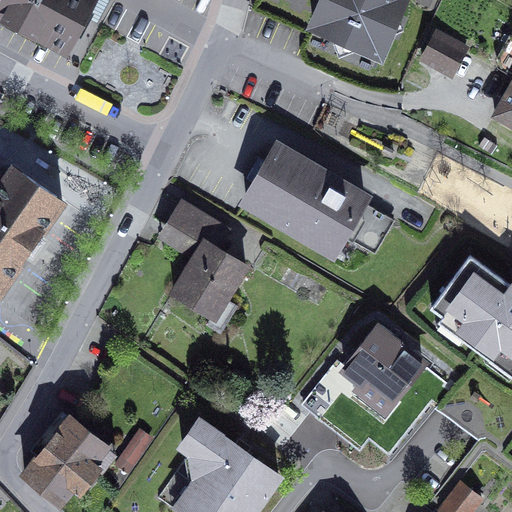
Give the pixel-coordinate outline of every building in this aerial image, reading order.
[(0,0),(0,14),(66,50),(92,0),(0,0)] [(325,0),(314,25),(379,55),(403,0),(325,0)] [(456,43),(437,32),(423,59),(453,76),(463,56),(452,50),(456,43)] [(511,36),(511,37),(499,59),(499,66),(511,73),(511,87),(497,115),(511,123),(511,36)] [(372,192),(274,136),(238,199),(333,253),(343,235),(375,253),(394,220),(365,204),(372,192)] [(0,292),(63,201),(14,168),(0,188),(0,292)] [(214,316),(246,265),(218,247),(229,230),(182,201),(167,226),(192,242),(186,251),(196,257),(175,292),(214,316)] [(511,285),(471,255),(432,307),(511,366),(511,285)] [(423,364),(378,328),(346,369),(365,384),(370,378),(396,399),(423,364)] [(103,469),(117,452),(71,416),(25,472),(61,501),(74,485),(81,491),(100,467),(103,469)] [(253,511),(279,475),(200,420),(183,445),(201,458),(194,468),(201,473),(179,504),(190,511),(253,511)] [(149,437),(138,430),(132,441),(142,447),(149,437)] [(470,511),(482,498),(462,482),(441,510),(443,511),(470,511)]
